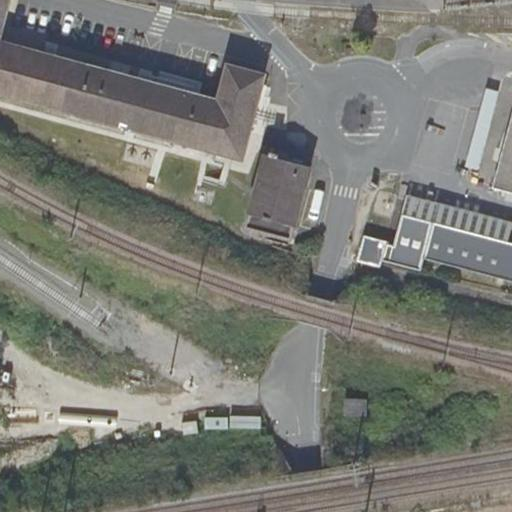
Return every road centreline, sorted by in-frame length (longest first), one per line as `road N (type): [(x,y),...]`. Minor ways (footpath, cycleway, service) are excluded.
road 1 (unclassified): [(307,511),(298,395),(354,170)]
road 2 (unknown): [(298,395),(233,387),(137,355),(0,294)]
road 3 (unclassified): [(408,141),(441,158),(482,201),(511,213)]
road 4 (unclassified): [(324,89),(236,0)]
road 5 (unclassified): [(396,83),(511,60)]
